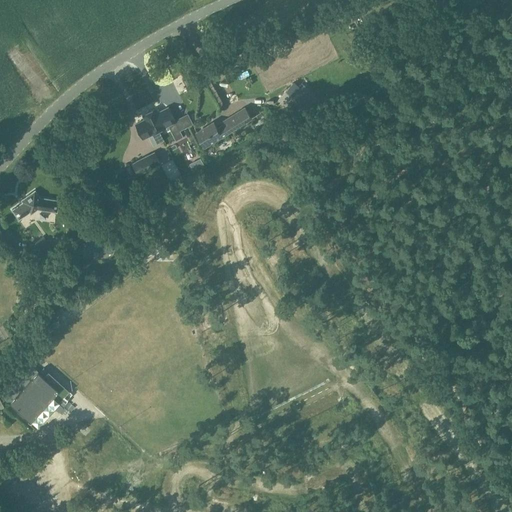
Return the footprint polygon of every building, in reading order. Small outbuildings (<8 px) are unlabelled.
[(484,0),(477,0),(472,3),(477,12),(488,6),(484,0)] [(314,104),(291,84),(278,100),(301,119),(314,104)] [(157,109),(149,113),(159,131),(166,128),(166,127),(172,125),(177,122),(169,107),(158,112),(157,109)] [(222,125),(217,128),(214,123),(197,133),(205,146),(252,118),(245,107),(220,122),(222,125)] [(159,131),(149,113),(143,116),(145,120),(136,124),(144,139),(159,131)] [(176,139),(186,149),(193,141),(182,132),(176,139)] [(161,165),(156,153),(132,165),(138,176),(161,165)] [(201,158),(199,160),(190,164),(194,171),(204,166),(202,161),(201,158)] [(29,212),(31,214),(38,209),(56,212),(58,201),(40,198),(35,191),(23,199),(24,201),(12,210),(19,220),(29,212)] [(71,229),(65,234),(71,240),(76,234),(71,229)] [(86,245),(110,253),(113,245),(89,237),(86,245)] [(47,243),(39,248),(43,254),(51,248),(47,243)] [(10,338),(0,343),(0,357),(16,348),(10,338)] [(30,422),(58,391),(37,372),(9,403),(30,422)] [(94,441),(94,442),(111,458),(125,442),(102,421),(88,436),(94,441)]
